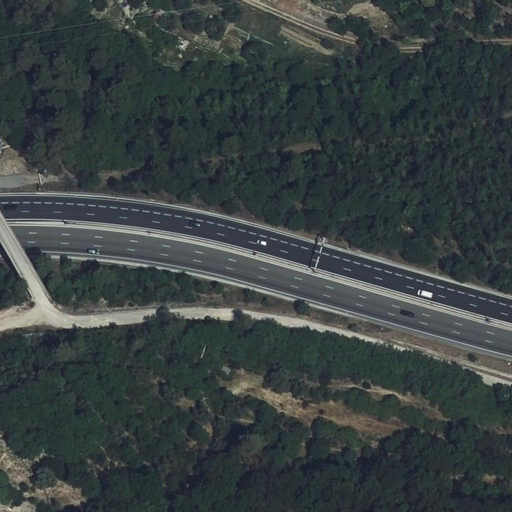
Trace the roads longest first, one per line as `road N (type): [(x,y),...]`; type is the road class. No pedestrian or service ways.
road 1 (motorway): [(0,236),(169,250),(511,343)]
road 2 (motorway): [(511,310),(174,221),(0,208)]
road 3 (unclassified): [(511,386),(300,323),(227,312),(46,315)]
road 4 (track): [(254,0),(394,47),(511,41)]
